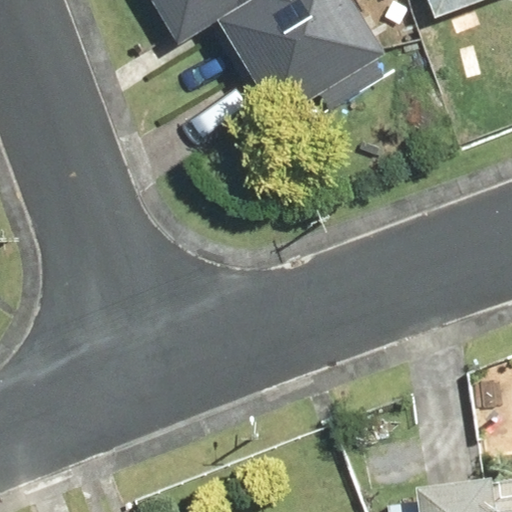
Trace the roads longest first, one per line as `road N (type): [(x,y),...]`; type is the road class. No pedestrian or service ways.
road 1 (residential): [(7,0),(153,384)]
road 2 (residential): [(153,384),(511,254)]
road 3 (residential): [(0,442),(153,384)]
